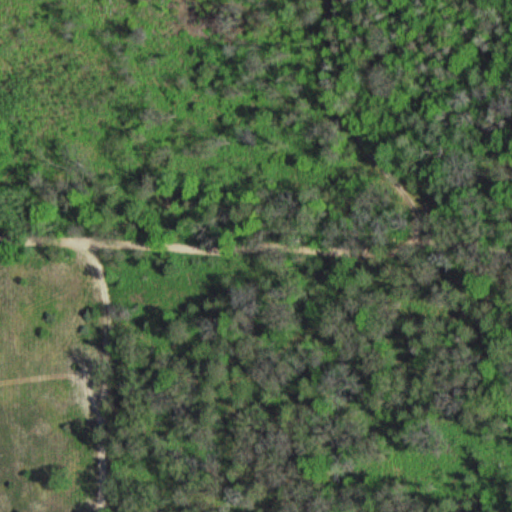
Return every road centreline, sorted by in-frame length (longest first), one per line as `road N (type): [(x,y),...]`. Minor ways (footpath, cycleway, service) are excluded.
road 1 (residential): [(0,237),(296,250),(426,244)]
road 2 (track): [(426,244),(412,200),(333,95),(333,0)]
